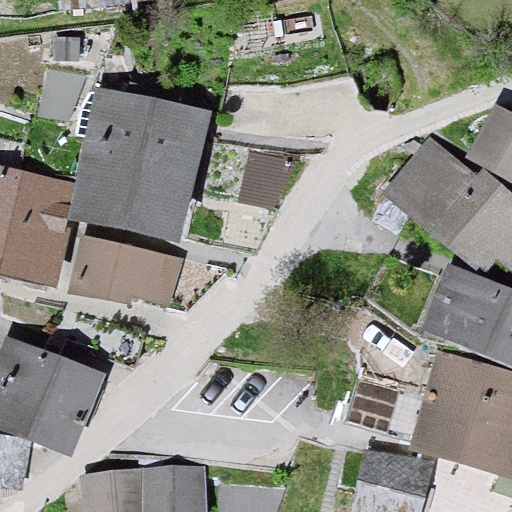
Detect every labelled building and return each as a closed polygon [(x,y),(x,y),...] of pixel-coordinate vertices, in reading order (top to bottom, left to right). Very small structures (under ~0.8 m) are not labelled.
[(95,105),(67,237),(180,261),(208,129),(95,105)] [(511,121),(497,112),(465,163),(511,192),(511,121)] [(511,282),(511,200),(425,147),(385,210),(509,288),(511,282)] [(255,151),(244,196),(278,204),(288,159),(255,151)] [(73,201),(0,185),(0,292),(51,304),(67,237),(73,201)] [(179,269),(83,249),(72,303),(168,323),(179,269)] [(511,302),(436,273),(411,336),(511,375),(511,302)] [(92,389),(7,355),(0,373),(0,427),(66,454),(92,389)] [(511,383),(434,363),(410,453),(511,480),(511,383)] [(417,511),(425,488),(356,466),(341,511),(417,511)] [(193,511),(190,475),(134,480),(136,511),(193,511)] [(136,511),(134,480),(77,486),(80,511),(136,511)]
